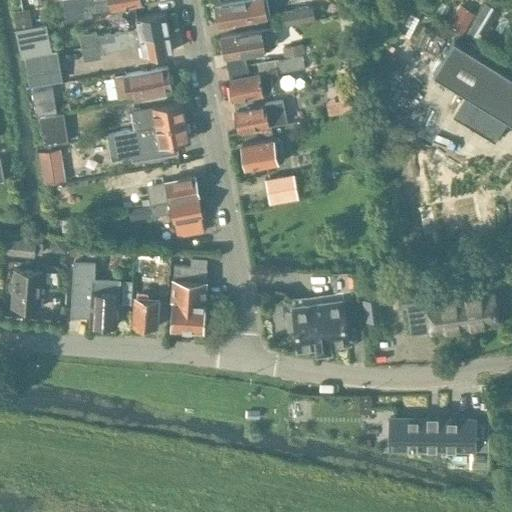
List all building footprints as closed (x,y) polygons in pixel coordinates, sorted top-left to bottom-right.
[(141,3),(140,0),(96,0),(97,1),(74,5),(77,18),(92,15),(91,12),(141,3)] [(266,0),(239,0),(216,4),(219,26),(269,17),(266,0)] [(310,5),(283,10),(285,23),(313,18),(310,5)] [(165,12),(137,17),(139,28),(96,36),(98,44),(168,31),(165,12)] [(447,24),(462,33),(467,26),(452,16),(447,24)] [(16,30),(21,57),(50,52),(45,25),(16,30)] [(277,42),(274,26),(221,36),(225,57),(244,53),(264,50),(270,48),(277,42)] [(413,44),(423,50),(434,32),(423,26),(413,44)] [(95,31),(79,34),(82,47),(98,44),(96,36),(95,31)] [(168,31),(98,44),(99,52),(142,45),(144,56),(172,51),(168,31)] [(433,57),(444,39),(435,34),(424,52),(433,57)] [(511,75),(453,39),(432,73),(465,93),(453,114),(495,140),(507,119),(511,122),(511,75)] [(301,43),(284,46),(285,54),(302,52),(301,43)] [(98,44),(82,47),(84,60),(100,57),(99,52),(98,44)] [(54,53),(23,59),(28,86),(59,80),(54,53)] [(246,64),(244,53),(225,57),(227,67),(246,64)] [(302,54),(278,59),(281,71),(304,66),(302,54)] [(267,68),(268,71),(248,74),(246,64),(227,67),(233,99),(272,92),(272,91),(281,90),(277,66),(267,68)] [(167,66),(124,74),(115,76),(119,97),(171,88),(167,66)] [(34,115),(56,111),(51,88),(30,92),(34,115)] [(253,105),(235,109),(239,130),(240,130),(284,122),(281,100),(253,105)] [(181,101),(153,106),(131,110),(135,130),(185,121),(181,101)] [(67,140),(63,113),(39,116),(44,144),(67,140)] [(135,130),(107,135),(111,159),(132,155),(133,160),(178,152),(176,142),(188,140),(185,121),(135,130)] [(273,139),(241,144),(246,167),(277,162),(283,161),(279,138),(273,139)] [(60,147),(38,150),(44,184),(65,180),(60,147)] [(293,173),(265,178),(270,202),(297,197),(293,173)] [(195,174),(151,183),(153,190),(147,191),(149,198),(142,199),(143,205),(150,204),(198,195),(195,174)] [(198,195),(150,204),(152,215),(171,211),(173,220),(176,236),(204,230),(201,215),(202,215),(198,195)] [(2,255),(34,258),(36,242),(3,239),(2,255)] [(46,254),(46,262),(57,263),(58,255),(46,254)] [(192,258),(191,266),(174,265),(171,301),(173,302),(171,328),(203,330),(207,267),(205,267),(206,259),(192,258)] [(90,315),(90,323),(117,324),(118,279),(93,278),(93,261),(74,261),(72,315),(90,315)] [(42,270),(14,268),(11,306),(39,308),(42,270)] [(422,303),(406,305),(410,333),(497,321),(496,311),(498,310),(497,303),(495,303),(493,293),(474,295),(472,279),(420,286),(422,303)] [(146,284),(146,297),(135,296),(133,325),(157,327),(159,285),(146,284)] [(131,303),(132,289),(123,289),(123,295),(121,295),(121,303),(131,303)] [(349,342),(343,300),(293,307),(293,311),(286,312),(288,329),(296,328),(298,349),(317,346),(317,350),(331,348),(330,344),(349,342)] [(390,417),(389,446),(474,447),(474,419),(438,418),(438,414),(427,414),(427,418),(390,417)]
